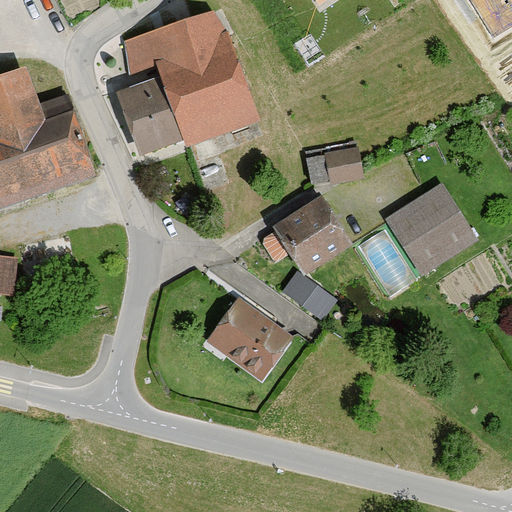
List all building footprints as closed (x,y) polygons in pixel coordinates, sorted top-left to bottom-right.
[(221,12),(124,47),(138,85),(119,92),(143,159),(260,116),(221,12)] [(32,71),(0,81),(0,207),(96,174),(74,110),(49,118),(32,71)] [(361,147),(327,152),(333,187),(366,181),(361,147)] [(445,185),(388,220),(423,277),(480,242),(445,185)] [(355,246),(322,194),(275,224),(308,276),(355,246)] [(19,256),(0,254),(0,295),(15,297),(19,256)] [(334,300),(298,273),(285,291),(322,317),(334,300)] [(297,339),(240,298),(208,343),(266,383),(297,339)]
